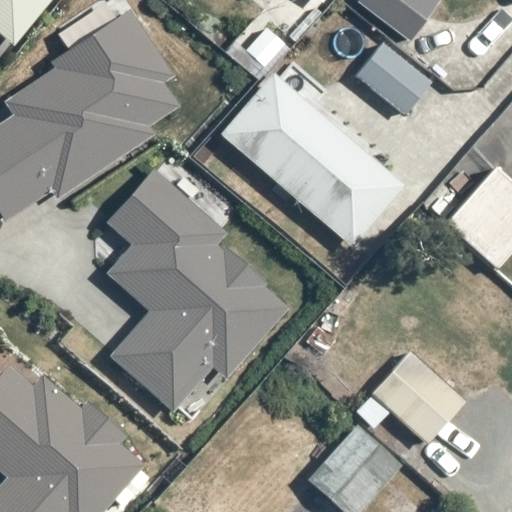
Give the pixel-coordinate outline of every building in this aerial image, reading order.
[(0,0),(0,36),(11,45),(47,0),(0,0)] [(357,0),(357,2),(356,4),(412,41),(438,0),(357,0)] [(0,106),(9,119),(0,125),(0,219),(5,227),(177,110),(160,85),(170,79),(125,13),(48,65),(52,71),(0,106)] [(376,46),(350,76),(394,116),(421,86),(376,46)] [(270,78),(217,139),(351,253),(404,191),(270,78)] [(447,181),(426,208),(499,267),(511,250),(511,176),(495,163),(467,197),(447,181)] [(147,316),(108,361),(170,415),(211,368),(224,379),(284,310),(213,249),(224,236),(149,171),(99,228),(126,250),(102,278),(147,316)] [(348,409),(361,422),(306,479),(340,511),(358,511),(408,461),(376,429),(391,413),(423,443),(468,396),(412,343),(348,409)] [(0,511),(107,511),(143,471),(43,381),(32,392),(6,371),(0,377),(0,478),(3,481),(0,484),(0,511)]
